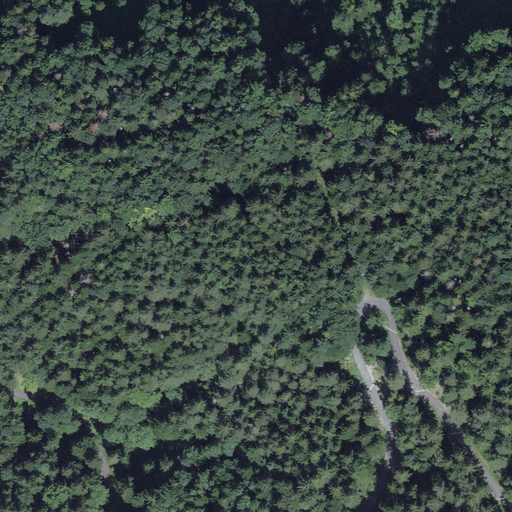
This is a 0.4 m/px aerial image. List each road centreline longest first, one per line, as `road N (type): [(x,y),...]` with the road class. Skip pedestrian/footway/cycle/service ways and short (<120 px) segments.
road 1 (track): [(511,510),(396,357),(392,313),(376,301),(355,320),(356,347),(392,431),(386,470),(365,511)]
road 2 (track): [(364,304),(358,264),(312,161)]
